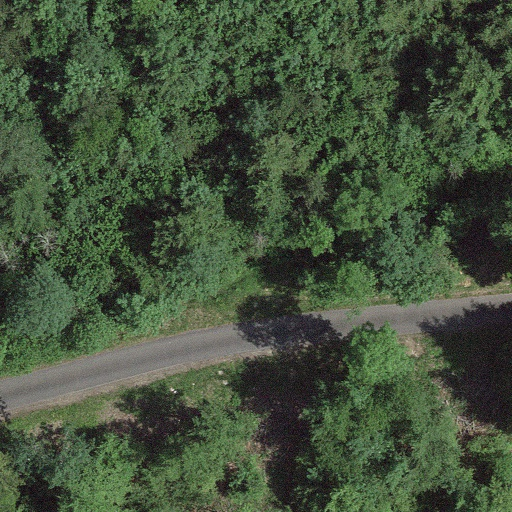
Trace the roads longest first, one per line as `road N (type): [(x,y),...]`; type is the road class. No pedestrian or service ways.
road 1 (track): [(511,307),(286,333),(79,376)]
road 2 (track): [(150,360),(511,196)]
